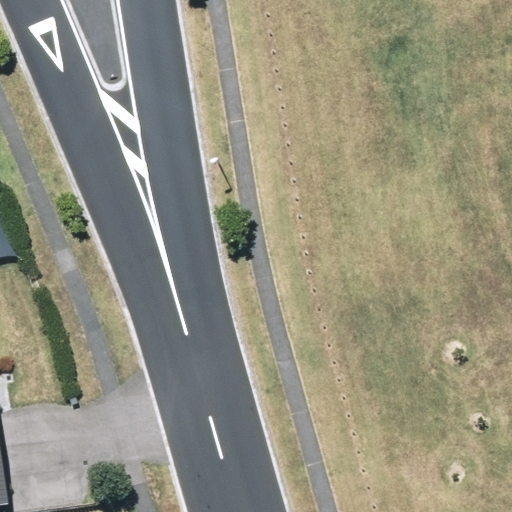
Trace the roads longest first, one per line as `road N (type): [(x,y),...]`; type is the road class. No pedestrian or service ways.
road 1 (residential): [(187,325),(33,0)]
road 2 (residential): [(142,0),(187,325)]
road 3 (residential): [(236,511),(187,325)]
